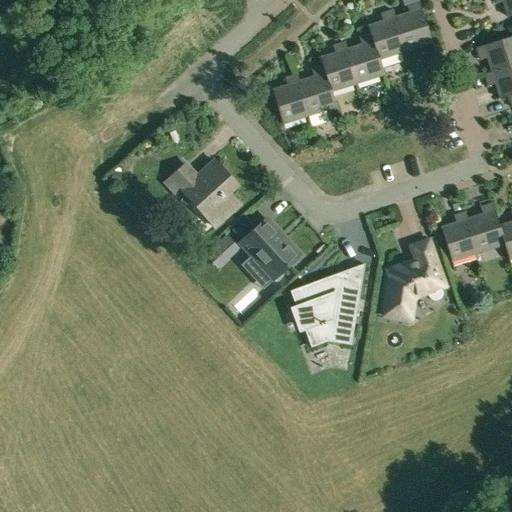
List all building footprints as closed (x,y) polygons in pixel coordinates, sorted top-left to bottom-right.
[(0,0),(0,24),(11,20),(2,0),(0,0)] [(502,2),(506,17),(511,15),(511,0),(492,0),(494,5),(502,2)] [(394,21),(404,52),(430,43),(417,5),(406,9),(408,16),(394,21)] [(368,29),(378,60),(404,52),(394,21),(391,13),(379,17),(381,25),(368,29)] [(353,50),(363,81),(382,75),(378,60),(368,29),(366,30),(369,37),(358,40),(360,48),(353,50)] [(491,73),(511,65),(511,36),(475,48),(479,60),(486,58),(491,73)] [(326,58),(336,89),(363,81),(353,50),(345,53),(343,45),(332,49),(334,56),(326,58)] [(305,82),(315,113),(335,107),(330,91),(336,89),(326,58),(319,61),(321,69),(311,72),(313,80),(305,82)] [(511,95),(511,65),(491,73),(483,75),(487,87),(495,84),(500,100),(508,97),(511,95)] [(271,94),(281,124),(315,113),(305,82),(298,85),(296,77),(284,81),(286,89),(271,94)] [(181,192),(215,228),(239,205),(228,193),(237,185),(214,160),(196,177),(184,165),(163,184),(175,197),(181,192)] [(111,182),(120,182),(120,172),(111,172),(111,182)] [(468,219),(478,252),(503,244),(498,226),(491,204),(479,208),(482,215),(468,219)] [(439,228),(450,261),(478,252),(468,219),(466,212),(453,216),(455,223),(439,228)] [(498,226),(503,244),(508,260),(511,258),(511,214),(510,215),(511,222),(498,226)] [(273,280),(299,255),(265,218),(239,243),(273,280)] [(236,246),(226,236),(206,255),(215,265),(236,246)] [(383,315),(409,319),(412,297),(428,292),(428,294),(428,296),(429,297),(430,298),(431,299),(433,300),(435,301),(436,301),(438,300),(439,300),(440,299),(442,297),(442,296),(443,295),(443,294),(443,292),(443,290),(442,290),(442,289),(441,287),(440,287),(443,286),(427,241),(410,247),(415,260),(387,270),(389,275),(383,315)] [(350,345),(364,264),(344,271),(341,278),(336,277),(338,273),(289,291),(296,308),(306,304),(313,325),(303,328),(310,347),(327,341),(350,345)]
